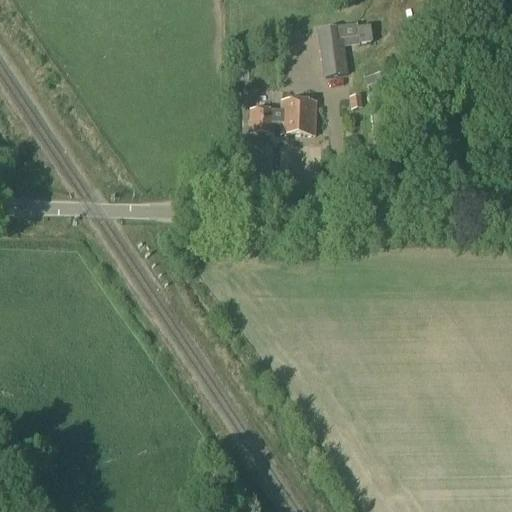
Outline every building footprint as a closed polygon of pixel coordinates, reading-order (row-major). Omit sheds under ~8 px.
[(321,81),(346,78),(342,50),(354,48),(352,29),(315,34),(321,81)] [(395,80),(393,71),(363,80),(365,89),(395,80)] [(367,97),(372,134),(386,132),(380,95),(367,97)] [(359,99),(348,100),(350,113),(361,111),(359,99)] [(313,138),(315,105),(280,103),(280,115),(248,114),(247,137),(272,138),(272,127),(279,127),(279,137),(313,138)] [(290,189),(307,188),(306,159),(289,159),(290,189)]
